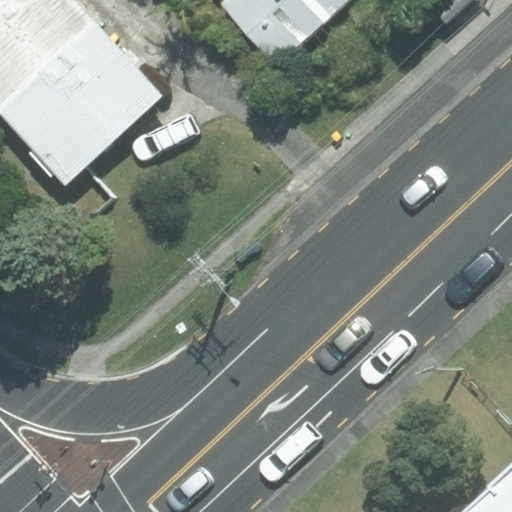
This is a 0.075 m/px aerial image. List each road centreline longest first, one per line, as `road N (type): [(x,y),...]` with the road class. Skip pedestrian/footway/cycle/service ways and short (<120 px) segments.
road 1 (secondary): [(0,379),(62,403),(131,402),(337,324)]
road 2 (secondary): [(139,511),(337,324)]
road 3 (secondary): [(337,324),(511,162)]
